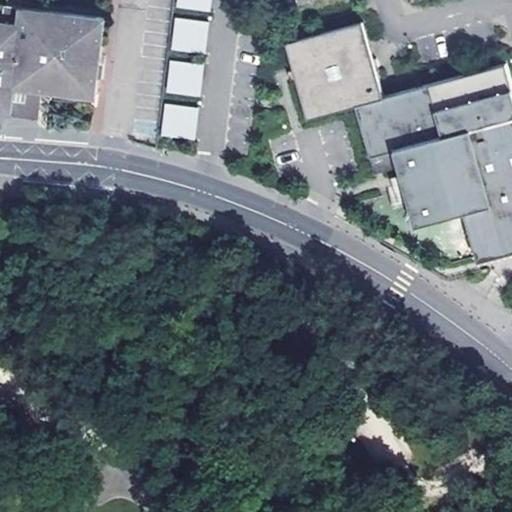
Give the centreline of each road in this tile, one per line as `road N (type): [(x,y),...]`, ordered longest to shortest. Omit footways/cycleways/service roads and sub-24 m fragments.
road 1 (residential): [(207,192),(306,233),(400,285),(496,358)]
road 2 (residential): [(0,157),(112,166),(207,192)]
road 3 (residential): [(229,0),(207,192)]
road 4 (residential): [(511,8),(495,4),(405,27),(389,0)]
